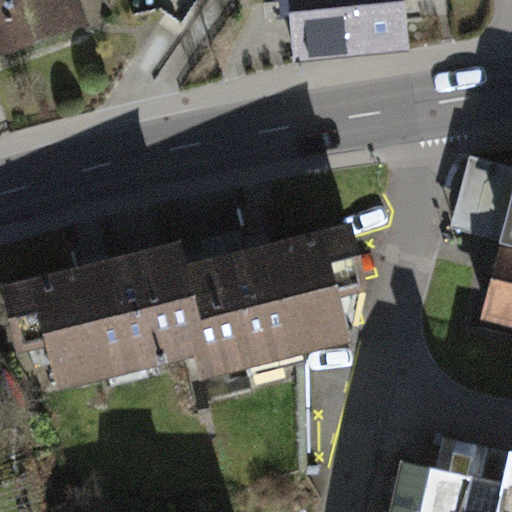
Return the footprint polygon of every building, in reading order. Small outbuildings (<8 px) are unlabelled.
[(70,0),(0,0),(0,80),(88,46),(70,0)] [(419,61),(412,0),(297,0),(306,74),(419,61)] [(511,225),(486,329),(511,335),(511,225)] [(357,245),(202,277),(224,381),(227,395),(382,362),(357,245)] [(199,263),(44,295),(68,413),(224,381),(202,277),(199,263)] [(511,511),(511,458),(431,439),(413,511),(511,511)]
